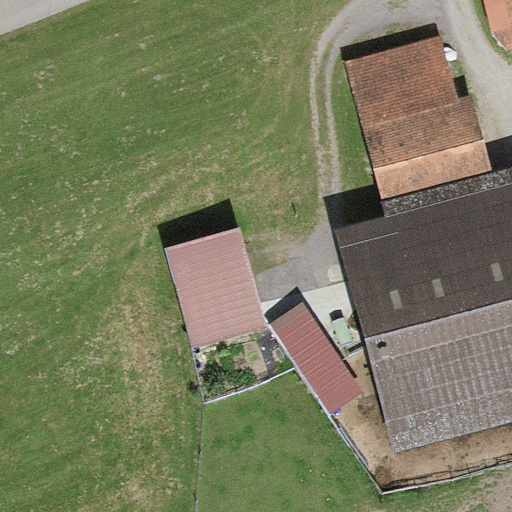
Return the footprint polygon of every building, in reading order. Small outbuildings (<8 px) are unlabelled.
[(511,0),(485,0),(495,37),(511,32),(511,0)] [(381,205),(493,176),(474,100),(459,104),(442,39),(344,65),(381,205)] [(511,411),(511,170),(493,176),(381,205),(332,218),(392,443),(511,411)] [(237,232),(165,252),(192,350),(265,330),(237,232)] [(306,307),(273,328),(332,419),(365,398),(306,307)]
